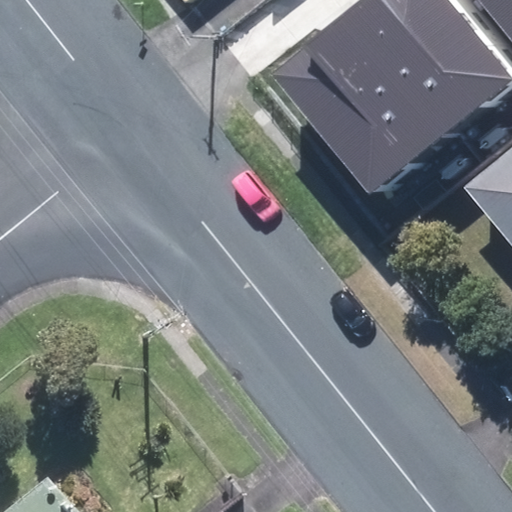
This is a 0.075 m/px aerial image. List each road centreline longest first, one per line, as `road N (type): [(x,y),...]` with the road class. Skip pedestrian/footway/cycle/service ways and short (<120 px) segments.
road 1 (residential): [(132,133),(440,511)]
road 2 (residential): [(24,0),(132,133)]
road 3 (residential): [(0,240),(132,133)]
